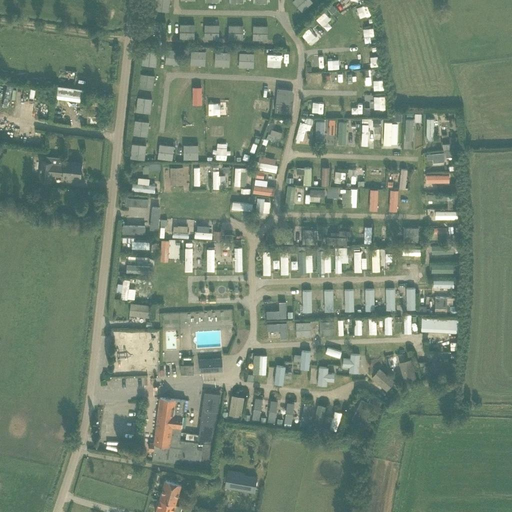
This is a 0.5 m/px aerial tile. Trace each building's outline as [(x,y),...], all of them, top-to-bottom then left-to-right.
[(155,0),(155,9),(169,11),(169,0),(155,0)] [(311,0),(293,0),(302,11),(312,1),(311,0)] [(337,0),(334,3),(340,9),(346,2),(343,0),(337,0)] [(352,9),(354,14),(360,12),(362,17),(371,13),(366,2),(352,9)] [(331,3),(326,7),(332,13),(337,9),(331,3)] [(322,10),(316,20),(325,25),(331,16),(322,10)] [(314,19),(309,23),(313,27),(317,23),(314,19)] [(180,23),(180,38),(195,39),(195,24),(180,23)] [(205,23),(204,38),(219,39),(220,24),(205,23)] [(229,24),(228,39),(243,39),(244,24),(229,24)] [(253,24),(253,39),(268,40),(268,25),(253,24)] [(365,36),(365,41),(373,41),(372,27),(359,27),(360,36),(365,36)] [(302,34),(311,44),(317,39),(308,29),(302,34)] [(167,48),(165,62),(180,64),(182,50),(167,48)] [(143,49),(142,64),(156,66),(158,51),(143,49)] [(191,50),(191,64),(205,65),(206,50),(191,50)] [(215,51),(215,65),(230,66),(230,51),(215,51)] [(239,52),(239,67),(253,67),(254,53),(239,52)] [(267,66),(282,66),(282,53),(268,52),(267,66)] [(332,71),(332,88),(338,88),(338,83),(343,83),(343,72),(332,71)] [(140,73),(139,87),(153,89),(155,74),(140,73)] [(383,79),(374,79),(374,89),(383,89),(383,79)] [(84,97),(86,89),(57,83),(56,92),(84,97)] [(277,88),(275,111),(289,113),(290,105),(291,89),(277,88)] [(138,96),(136,111),(151,112),(152,98),(138,96)] [(362,112),(363,103),(353,102),(353,112),(362,112)] [(406,117),(405,138),(413,138),(414,118),(406,117)] [(426,117),(427,140),(435,139),(434,117),(426,117)] [(135,119),(133,134),(148,136),(149,121),(135,119)] [(315,140),(324,140),(325,120),(316,120),(315,140)] [(305,139),(307,121),(299,121),(297,138),(305,139)] [(339,121),(338,141),(346,141),(347,121),(339,121)] [(385,126),(385,144),(393,145),(393,127),(385,126)] [(269,136),(279,140),(282,132),(272,127),(269,136)] [(243,150),(254,154),(258,142),(247,139),(243,150)] [(132,143),(130,157),(145,159),(146,144),(132,143)] [(159,143),(158,158),(172,159),(174,145),(159,143)] [(184,144),(183,159),(198,159),(198,145),(184,144)] [(427,152),(427,158),(434,158),(434,161),(444,161),(444,152),(427,152)] [(275,171),(277,158),(259,154),(256,167),(275,171)] [(81,178),(82,162),(64,160),(63,166),(51,164),(52,162),(40,161),(38,181),(50,182),(51,175),(81,178)] [(194,166),(194,184),(204,184),(204,165),(194,166)] [(170,167),(171,183),(183,183),(183,166),(170,167)] [(247,185),(247,166),(235,166),(235,184),(247,185)] [(311,184),(312,166),(297,166),(297,173),(304,173),(304,183),(311,184)] [(335,170),(335,181),(346,181),(346,170),(335,170)] [(426,181),(449,181),(450,172),(426,172),(426,181)] [(149,183),(149,177),(138,176),(138,182),(132,182),(132,190),(155,191),(155,183),(149,183)] [(254,191),(269,194),(271,182),(256,179),(254,191)] [(293,207),(295,185),(288,184),(285,206),(293,207)] [(327,196),(338,196),(338,186),(327,186),(327,196)] [(342,205),(357,205),(357,187),(343,187),(342,205)] [(309,200),(320,200),(320,195),(324,195),(324,189),(309,188),(309,200)] [(126,196),(125,204),(148,205),(148,197),(126,196)] [(256,211),(270,212),(270,200),(264,200),(264,196),(257,196),(256,211)] [(232,200),(232,208),(252,209),(253,202),(232,200)] [(150,227),(158,228),(159,206),(151,205),(150,227)] [(435,209),(435,217),(457,218),(458,210),(435,209)] [(122,224),(122,232),(146,232),(146,224),(122,224)] [(173,236),(188,237),(188,225),(173,224),(173,236)] [(209,230),(209,224),(197,224),(197,231),(195,230),(194,237),(212,237),(213,231),(209,230)] [(393,239),(394,225),(382,225),(382,239),(393,239)] [(418,240),(419,226),(404,225),(403,240),(418,240)] [(430,226),(430,238),(453,239),(453,227),(430,226)] [(317,240),(317,228),(302,229),(302,240),(317,240)] [(350,230),(332,230),(332,241),(349,241),(350,230)] [(150,248),(150,240),(132,240),(132,248),(150,248)] [(432,252),(453,251),(453,244),(432,245),(432,252)] [(243,245),(234,246),(235,269),(243,269),(243,245)] [(185,246),(184,270),(193,270),(193,247),(185,246)] [(207,247),(207,269),(215,270),(215,247),(207,247)] [(380,270),(380,247),(372,247),(372,270),(380,270)] [(298,250),(299,271),(313,271),(312,253),(305,253),(304,249),(298,250)] [(271,250),(263,250),(263,273),(271,273),(271,250)] [(354,250),(354,270),(362,270),(362,250),(354,250)] [(289,272),(289,251),(280,251),(281,273),(289,272)] [(317,252),(317,270),(331,270),(331,252),(317,252)] [(347,253),(335,253),(335,271),(343,270),(342,261),(347,261),(347,253)] [(451,262),(432,261),(431,271),(451,271),(451,262)] [(123,277),(121,297),(135,298),(136,287),(130,286),(131,278),(123,277)] [(435,277),(435,278),(450,278),(450,286),(453,286),(454,277),(435,277)] [(406,286),(407,308),(416,308),(415,286),(406,286)] [(344,288),(345,310),(354,310),(354,287),(344,288)] [(375,309),(374,287),(365,287),(366,309),(375,309)] [(386,307),(395,307),(395,287),(386,287),(386,307)] [(312,310),(311,288),(302,289),(303,310),(312,310)] [(333,288),(324,288),(324,311),(334,311),(333,288)] [(435,295),(435,309),(448,310),(448,295),(435,295)] [(287,316),(286,300),(279,300),(279,308),(266,309),(266,317),(287,316)] [(129,314),(149,317),(150,305),(131,302),(129,314)] [(404,313),(404,332),(412,331),(411,313),(404,313)] [(369,315),(369,333),(377,332),(376,315),(369,315)] [(421,315),(421,330),(455,331),(455,315),(421,315)] [(362,333),(362,317),(355,316),(354,333),(362,333)] [(296,336),(311,335),(310,320),(296,321),(296,336)] [(319,320),(320,334),(335,334),(334,320),(319,320)] [(287,337),(287,321),(268,322),(268,337),(287,337)] [(300,368),(310,368),(310,349),(301,349),(301,354),(294,354),(294,361),(300,362),(300,368)] [(349,371),(359,372),(360,353),(350,352),(350,357),(343,357),(343,365),(349,366),(349,371)] [(267,372),(267,354),(253,354),(253,372),(267,372)] [(222,357),(199,359),(200,372),(222,371),(222,357)] [(410,358),(399,361),(402,374),(414,371),(410,358)] [(194,364),(180,364),(180,373),(194,373),(194,364)] [(285,371),(285,365),(275,364),(275,382),(284,383),(284,378),(291,378),(291,372),(285,371)] [(328,371),(328,366),(318,366),(318,384),(327,384),(327,380),(335,380),(335,371),(328,371)] [(387,389),(395,378),(379,367),(371,377),(387,389)] [(198,441),(179,439),(184,400),(160,396),(154,443),(149,442),(149,449),(153,450),(152,459),(209,466),(211,444),(214,444),(220,394),(204,392),(198,441)] [(241,416),(244,397),(232,394),(228,414),(241,416)] [(259,418),(264,398),(256,396),(252,416),(259,418)] [(276,421),(277,399),(270,399),(268,420),(276,421)] [(287,401),(284,423),(291,424),(294,402),(287,401)] [(303,403),(301,423),(308,424),(311,404),(303,403)] [(321,423),(326,406),(318,404),(314,421),(321,423)] [(335,410),(329,427),(336,429),(341,412),(335,410)] [(232,474),(230,487),(253,491),(255,478),(232,474)] [(175,504),(181,484),(165,479),(159,500),(175,504)] [(314,496),(311,511),(319,511),(322,497),(314,496)] [(180,511),(182,506),(175,504),(159,500),(155,511),(180,511)]
